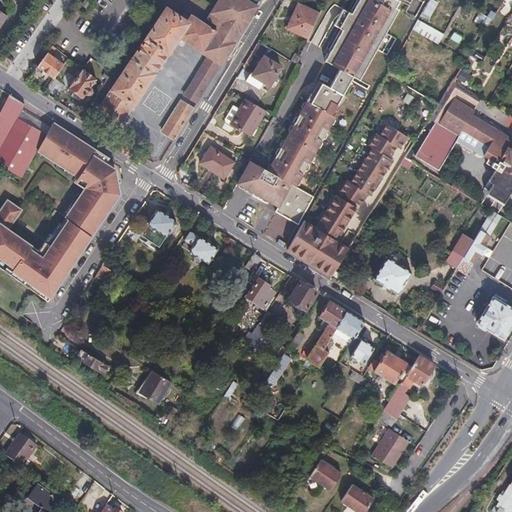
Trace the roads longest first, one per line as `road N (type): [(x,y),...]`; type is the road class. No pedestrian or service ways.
road 1 (tertiary): [(161,183),(469,375)]
road 2 (residential): [(161,183),(275,0)]
road 3 (residential): [(44,338),(150,176)]
road 4 (residential): [(158,511),(10,405)]
road 5 (tertiary): [(0,74),(150,176)]
road 6 (tertiary): [(495,391),(413,511)]
road 7 (residential): [(469,375),(395,490)]
road 8 (tertiary): [(415,511),(464,478),(511,417)]
